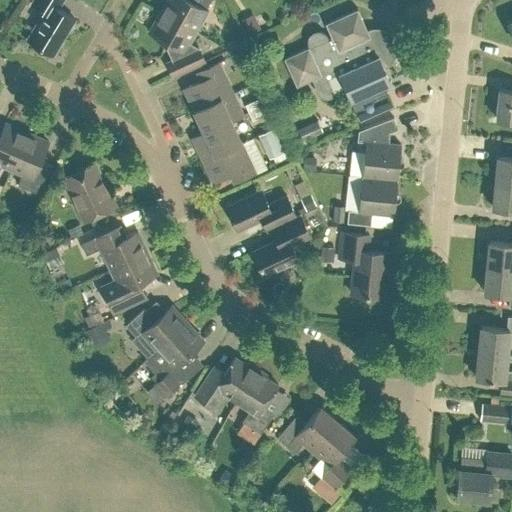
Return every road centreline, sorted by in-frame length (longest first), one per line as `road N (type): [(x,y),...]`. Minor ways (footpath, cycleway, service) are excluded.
road 1 (unclassified): [(424,397),(465,0)]
road 2 (residential): [(424,397),(391,395),(237,301),(210,274),(158,165)]
road 3 (residential): [(67,98),(100,37),(110,43),(163,146),(158,165)]
